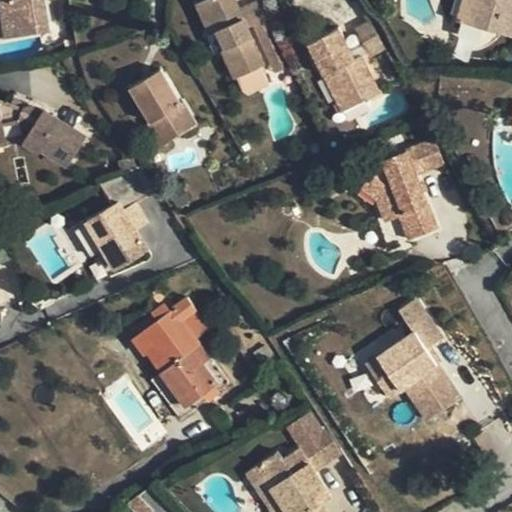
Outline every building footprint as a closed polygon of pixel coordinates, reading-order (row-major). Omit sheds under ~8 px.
[(43,0),(0,0),(0,7),(1,11),(5,36),(48,29),(43,0)] [(212,32),(221,28),(215,13),(218,11),(213,0),(206,0),(200,3),(212,32)] [(215,13),(221,28),(230,49),(227,50),(240,78),(269,66),(240,0),(213,0),(218,11),(215,13)] [(467,0),(460,27),(475,30),(482,0),(467,0)] [(511,0),(482,0),(475,30),(479,32),(476,42),(486,46),(489,34),(499,36),(511,39),(511,0)] [(385,47),(371,21),(356,29),(370,55),(385,47)] [(357,93),(361,101),(379,91),(361,56),(355,58),(338,26),(309,42),(339,101),(357,93)] [(489,34),(486,46),(496,47),(499,36),(489,34)] [(132,86),(152,120),(169,110),(182,131),(196,122),(184,101),(182,102),(162,68),(132,86)] [(344,109),(361,101),(357,93),(339,101),(344,109)] [(0,143),(8,142),(4,122),(21,119),(32,126),(24,140),(41,150),(42,146),(45,142),(55,149),(53,154),(67,163),(86,133),(45,108),(44,108),(34,103),(22,106),(0,97),(0,143)] [(161,143),(182,131),(169,110),(152,120),(149,122),(161,143)] [(382,190),(378,197),(387,219),(400,214),(405,213),(414,236),(437,228),(416,173),(443,163),(433,138),(380,160),(366,178),(382,190)] [(42,146),(53,154),(55,149),(45,142),(42,146)] [(155,185),(139,162),(99,181),(110,206),(84,219),(86,224),(99,249),(108,268),(141,254),(129,230),(138,225),(128,206),(134,203),(156,192),(155,185)] [(362,185),(378,197),(382,190),(366,178),(362,185)] [(176,205),(181,201),(174,190),(169,193),(176,205)] [(144,223),(134,203),(128,206),(138,225),(144,223)] [(400,214),(409,238),(414,236),(405,213),(400,214)] [(85,256),(99,249),(86,224),(73,230),(85,256)] [(186,296),(168,310),(157,318),(135,335),(161,370),(150,378),(175,412),(217,381),(203,363),(210,357),(182,319),(195,308),(186,296)] [(387,368),(378,374),(392,395),(406,387),(427,418),(460,397),(438,364),(427,347),(431,345),(442,337),(415,298),(398,309),(413,331),(378,355),(387,368)] [(152,311),(157,318),(168,310),(163,302),(152,311)] [(83,349),(96,338),(81,321),(69,331),(83,349)] [(249,358),(262,350),(257,340),(257,338),(248,323),(238,328),(241,335),(238,337),(249,358)] [(442,361),(431,345),(427,347),(438,364),(442,361)] [(369,361),(378,374),(387,368),(378,355),(369,361)] [(300,442),(284,454),(282,452),(270,459),(256,467),(255,469),(268,490),(280,483),(298,511),(331,511),(321,497),(318,491),(328,485),(316,465),(340,448),(325,426),(314,409),(289,425),(300,442)] [(185,511),(186,511),(157,479),(143,489),(157,506),(150,511),(185,511)] [(281,511),(298,511),(280,483),(268,490),(281,511)] [(331,491),(328,485),(318,491),(321,497),(331,491)] [(143,489),(132,497),(145,511),(150,511),(157,506),(143,489)]
